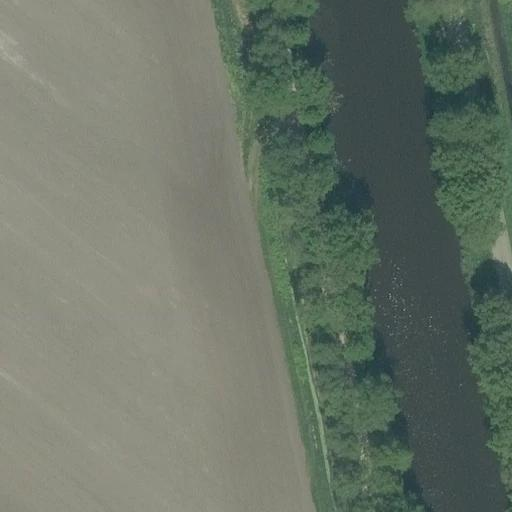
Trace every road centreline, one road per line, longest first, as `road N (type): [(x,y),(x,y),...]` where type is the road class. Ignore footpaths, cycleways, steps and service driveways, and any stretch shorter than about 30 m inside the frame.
road 1 (track): [(270,0),(376,511)]
road 2 (unclassified): [(511,317),(446,0)]
